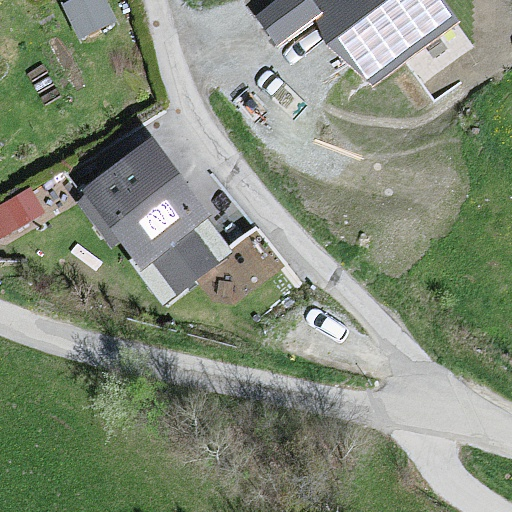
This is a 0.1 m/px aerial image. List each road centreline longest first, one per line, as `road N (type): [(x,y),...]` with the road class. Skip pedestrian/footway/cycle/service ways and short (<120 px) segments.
road 1 (residential): [(154,0),(189,129),(410,372),(425,417)]
road 2 (residential): [(0,314),(206,376),(425,417)]
